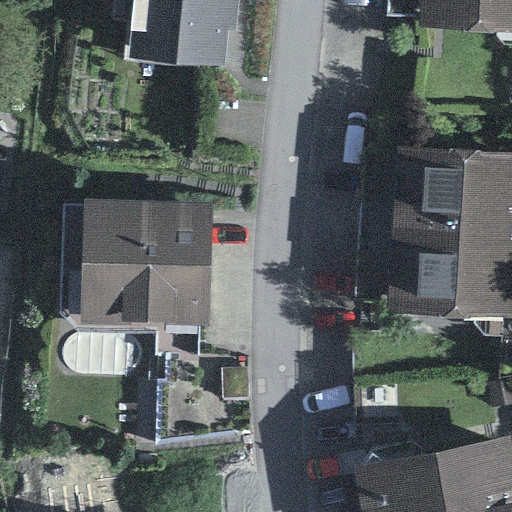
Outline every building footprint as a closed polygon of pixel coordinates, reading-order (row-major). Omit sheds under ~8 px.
[(131,0),(127,54),(219,61),(224,0),(131,0)] [(511,0),(432,0),(432,11),(511,13),(511,0)] [(390,302),(511,309),(511,146),(400,139),(390,302)] [(205,214),(93,211),(89,312),(202,316),(205,214)] [(511,511),(511,438),(376,460),(384,511),(511,511)]
